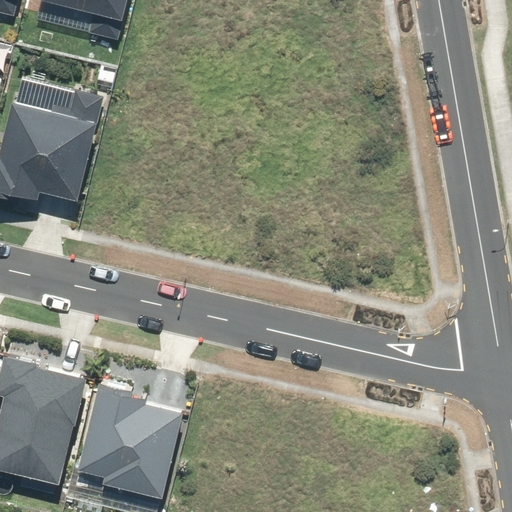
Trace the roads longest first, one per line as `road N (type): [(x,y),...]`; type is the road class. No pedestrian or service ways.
road 1 (residential): [(0,267),(504,384)]
road 2 (residential): [(438,0),(504,384)]
